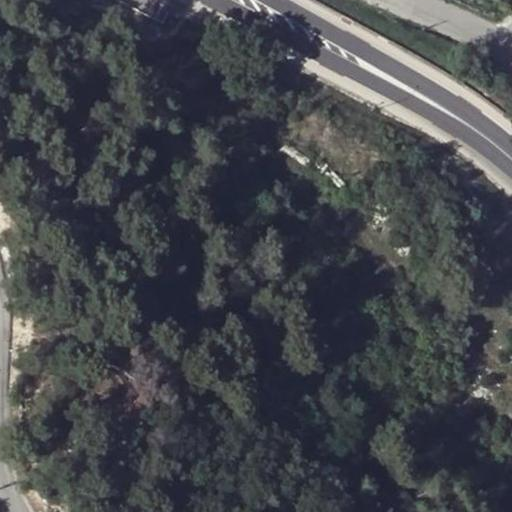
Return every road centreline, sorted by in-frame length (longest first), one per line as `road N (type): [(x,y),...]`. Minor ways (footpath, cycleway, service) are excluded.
road 1 (secondary): [(215,0),(511,158)]
road 2 (secondary): [(511,154),(463,113),(274,0)]
